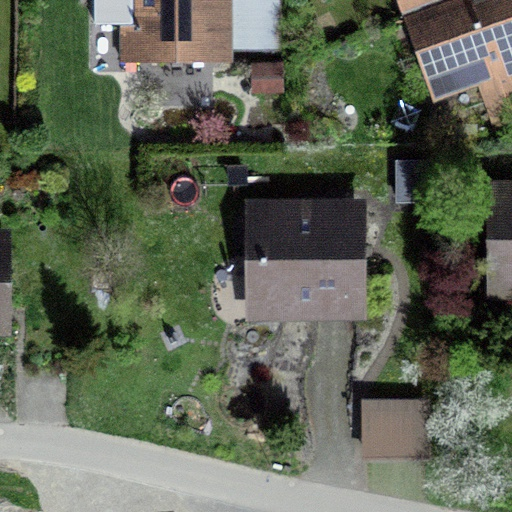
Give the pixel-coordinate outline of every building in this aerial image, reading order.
[(233,56),(233,0),(232,0),(93,0),(94,28),(119,28),(119,71),(153,71),(153,87),(201,87),(201,69),(233,69),(233,56)] [(233,0),(233,56),(280,56),(280,0),(233,0)] [(394,0),(401,19),(458,0),(394,0)] [(511,0),(458,0),(401,19),(430,106),(478,90),(490,126),(511,118),(511,0)] [(250,65),(251,97),(282,95),(281,64),(250,65)] [(395,164),(394,207),(426,208),(427,164),(395,164)] [(229,190),(247,190),(247,167),(228,168),(229,190)] [(511,184),(486,184),(485,303),(511,303),(511,184)] [(366,203),(244,204),(245,279),(239,279),(239,311),(247,311),(247,326),(367,325),(366,203)] [(13,240),(0,239),(0,343),(12,344),(13,240)] [(429,401),(360,403),(361,462),(430,460),(429,401)]
